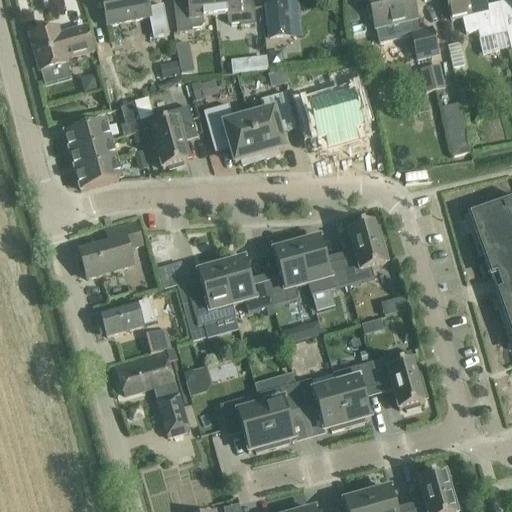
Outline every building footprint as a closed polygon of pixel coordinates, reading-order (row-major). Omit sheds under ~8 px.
[(149,19),(153,40),(169,36),(167,26),(163,7),(148,10),(146,0),(102,0),(108,28),(149,19)] [(172,0),(177,35),(193,34),(192,32),(201,31),(204,27),(203,20),(215,18),(213,0),(172,0)] [(241,28),(256,26),(253,0),(213,0),(215,18),(227,17),(228,24),(232,27),(240,26),(241,28)] [(368,0),(372,17),(376,31),(379,47),(411,40),(410,36),(419,34),(417,22),(414,11),(411,0),(368,0)] [(466,36),(478,33),(480,41),(478,41),(482,58),(510,52),(499,5),(486,8),(483,0),(446,0),(451,22),(462,20),(466,36)] [(511,1),(499,5),(510,52),(511,51),(511,1)] [(267,8),(271,41),(292,39),(288,6),(267,8)] [(39,74),(59,68),(67,66),(65,61),(93,53),(86,28),(85,29),(85,30),(59,38),(57,32),(59,31),(58,30),(51,32),(50,29),(47,27),(38,30),(36,33),(37,36),(29,38),(30,40),(31,39),(41,72),(39,72),(39,74)] [(410,36),(416,63),(435,59),(429,31),(419,34),(410,36)] [(195,45),(182,45),(183,74),(196,74),(195,45)] [(458,45),(447,48),(448,53),(453,72),(464,70),(464,68),(465,68),(462,56),(461,57),(460,51),(458,45)] [(283,52),(268,54),(269,69),(284,67),(283,52)] [(161,67),(163,80),(180,77),(177,64),(161,67)] [(421,73),(427,94),(446,89),(440,67),(421,73)] [(97,75),(80,80),(84,95),(101,90),(97,75)] [(351,95),(330,101),(343,147),(358,142),(356,134),(363,132),(362,126),(373,123),(361,80),(348,84),(351,95)] [(201,84),(191,87),(196,104),(205,101),(205,100),(219,97),(215,83),(201,87),(201,84)] [(261,102),(264,115),(249,120),(261,162),(279,157),(278,153),(285,151),(278,129),(294,124),(286,95),(261,102)] [(343,147),(330,101),(308,107),(305,96),(292,100),(304,143),(316,139),(317,145),(325,143),(327,151),(343,147)] [(461,105),(443,109),(454,158),(472,154),(461,105)] [(228,143),(235,165),(242,163),(243,167),(261,162),(249,120),(234,124),(229,106),(203,113),(213,147),(228,143)] [(148,120),(140,122),(143,133),(151,131),(152,135),(149,136),(153,150),(156,149),(162,171),(169,169),(170,173),(183,169),(182,166),(188,164),(181,137),(196,133),(189,109),(148,120)] [(105,122),(65,133),(70,154),(110,143),(105,122)] [(143,135),(133,138),(136,146),(145,143),(143,135)] [(110,143),(70,154),(76,174),(116,163),(110,143)] [(143,154),(134,156),(138,173),(148,171),(143,154)] [(116,163),(76,174),(81,192),(121,181),(116,163)] [(511,201),(470,217),(511,336),(511,201)] [(354,228),(355,231),(349,232),(356,259),(342,263),(349,288),(374,280),(371,270),(386,265),(385,261),(388,260),(384,247),(381,248),(374,225),(368,227),(367,224),(354,228)] [(135,225),(107,234),(110,245),(79,254),(87,282),(106,276),(133,269),(128,252),(142,248),(135,225)] [(296,244),(308,287),(311,298),(349,288),(342,263),(327,267),(320,241),(313,243),(312,239),(296,244)] [(266,284),(273,309),(298,302),(295,291),(308,287),(296,244),(279,249),(280,252),(273,254),(281,280),(266,284)] [(220,265),(232,308),(245,305),(248,316),(273,309),(266,284),(252,288),(244,262),(237,264),(237,261),(220,265)] [(205,301),(190,305),(197,330),(235,319),(232,308),(220,265),(204,270),(205,273),(198,275),(205,301)] [(120,310),(100,315),(107,339),(126,334),(143,329),(143,328),(155,325),(149,303),(137,306),(136,305),(120,310)] [(180,360),(177,349),(172,351),(170,343),(166,331),(160,333),(146,337),(149,347),(152,356),(167,352),(170,363),(173,362),(180,360)] [(377,390),(392,386),(399,412),(405,411),(406,414),(420,410),(419,407),(425,405),(419,383),(422,382),(418,368),(415,369),(411,354),(370,365),(377,390)] [(164,356),(115,370),(125,398),(156,388),(160,402),(157,403),(168,440),(189,434),(174,383),(173,383),(164,356)] [(335,385),(348,430),(365,425),(364,422),(370,420),(363,394),(377,390),(370,365),(333,376),(335,385)] [(207,369),(184,375),(191,399),(207,394),(212,386),(207,369)] [(331,435),(348,430),(335,385),(314,391),(311,382),(295,387),(302,411),(316,407),(324,433),(330,432),(331,435)] [(258,397),(257,397),(260,406),(272,451),(289,447),(288,443),(295,442),(289,423),(287,415),(302,411),(295,387),(258,397)] [(256,456),(272,451),(260,406),(248,409),(245,401),(219,408),(226,432),(241,428),(248,455),(255,453),(256,456)] [(425,481),(419,482),(426,509),(415,511),(454,511),(455,511),(458,510),(454,496),(451,497),(444,475),(438,477),(438,474),(424,477),(425,481)] [(382,489),(366,494),(371,511),(395,511),(390,491),(383,492),(382,489)] [(345,511),(371,511),(366,494),(350,498),(350,502),(343,504),(345,511)]
